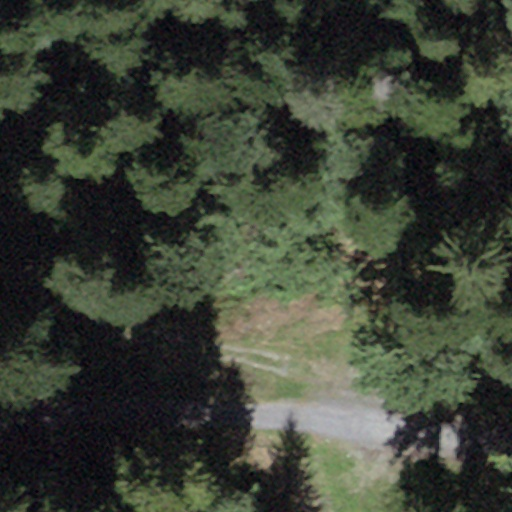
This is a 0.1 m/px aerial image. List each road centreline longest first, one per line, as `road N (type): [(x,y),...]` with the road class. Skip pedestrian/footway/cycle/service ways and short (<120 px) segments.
road 1 (track): [(344,419),(312,377),(146,337),(0,271)]
road 2 (track): [(0,425),(344,419)]
road 3 (track): [(344,419),(511,446)]
